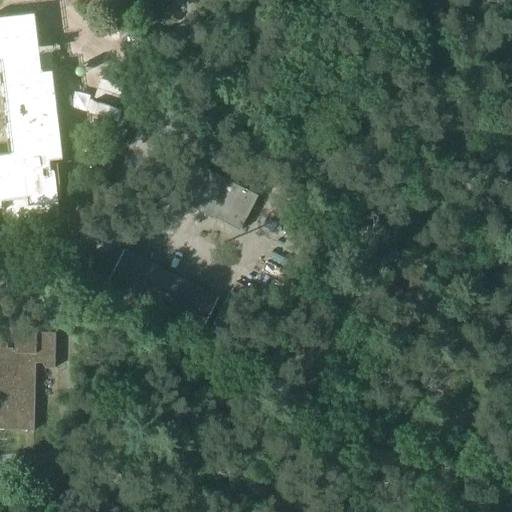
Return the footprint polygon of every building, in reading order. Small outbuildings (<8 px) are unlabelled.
[(0,64),(10,152),(0,152),(0,207),(2,207),(3,216),(58,210),(52,159),(64,157),(52,50),(41,52),(37,10),(0,14),(0,64)] [(103,179),(111,163),(102,159),(94,175),(103,179)] [(239,229),(257,194),(188,159),(170,194),(239,229)] [(214,305),(200,298),(120,257),(108,279),(202,328),(214,305)] [(236,281),(231,291),(243,297),(248,287),(236,281)] [(226,331),(243,297),(231,291),(214,325),(226,331)] [(0,428),(34,430),(36,363),(44,363),(45,365),(46,367),(50,368),(55,367),(56,332),(16,331),(15,350),(8,350),(8,344),(7,341),(3,340),(0,339),(0,428)] [(39,488),(63,488),(63,467),(39,467),(39,488)]
